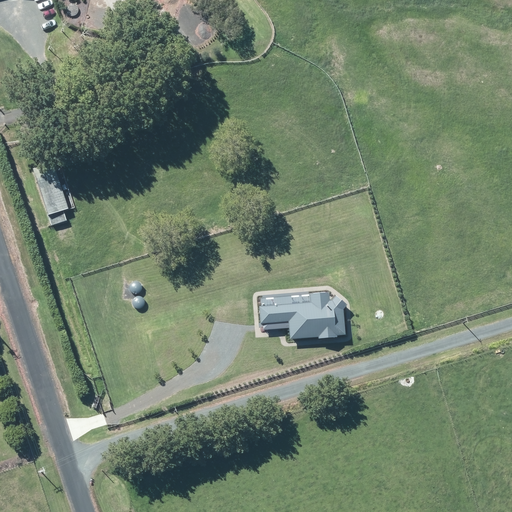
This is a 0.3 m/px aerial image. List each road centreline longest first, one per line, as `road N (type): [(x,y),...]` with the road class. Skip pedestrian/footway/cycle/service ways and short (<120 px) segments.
road 1 (unknown): [(74,469),(511,333)]
road 2 (unclassified): [(88,511),(0,239)]
